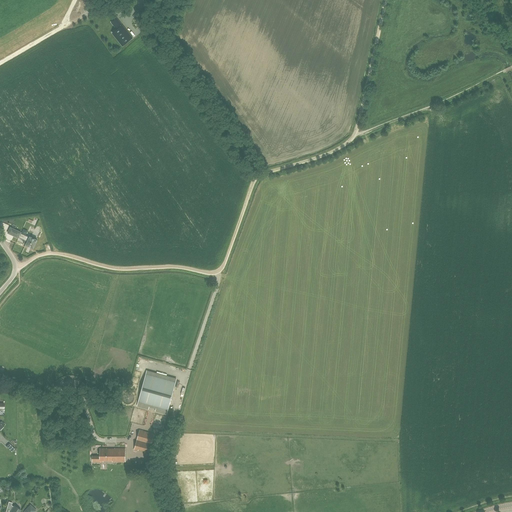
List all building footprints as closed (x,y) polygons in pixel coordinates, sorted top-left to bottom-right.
[(115,31),(125,44),(132,38),(122,25),(121,26),(120,25),(121,24),(116,18),(112,22),(116,28),(117,27),(118,29),(115,31)] [(37,240),(30,237),(21,233),(21,232),(10,227),(8,233),(18,238),(18,237),(27,242),(26,245),(33,248),(37,240)] [(138,401),(137,406),(149,409),(149,407),(156,409),(155,411),(166,414),(168,409),(175,382),(146,374),(138,401)] [(83,383),(73,395),(81,401),(90,388),(83,383)] [(149,453),(154,433),(139,429),(134,450),(138,451),(138,449),(145,451),(145,452),(149,453)] [(9,443),(6,446),(12,452),(15,449),(9,443)] [(112,461),(125,461),(125,456),(125,453),(125,448),(115,448),(115,449),(107,449),(107,448),(100,448),(100,456),(92,456),(92,462),(100,462),(100,461),(103,461),(103,459),(103,458),(112,458),(112,459),(112,461)] [(8,502),(7,508),(10,509),(9,511),(10,511),(18,511),(20,510),(14,506),(14,507),(11,505),(12,503),(8,502)]
